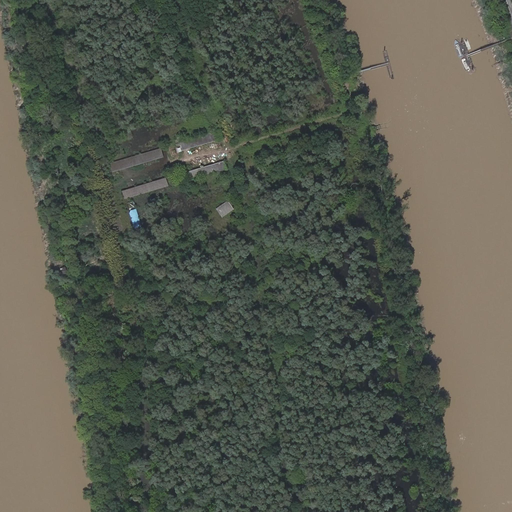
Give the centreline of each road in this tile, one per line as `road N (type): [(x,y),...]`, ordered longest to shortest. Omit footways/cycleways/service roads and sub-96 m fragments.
road 1 (track): [(429,511),(417,406),(376,204),(308,0)]
road 2 (track): [(177,0),(214,88),(255,246),(293,511)]
road 3 (track): [(40,0),(100,186),(126,316),(138,511)]
road 4 (track): [(100,186),(346,113)]
